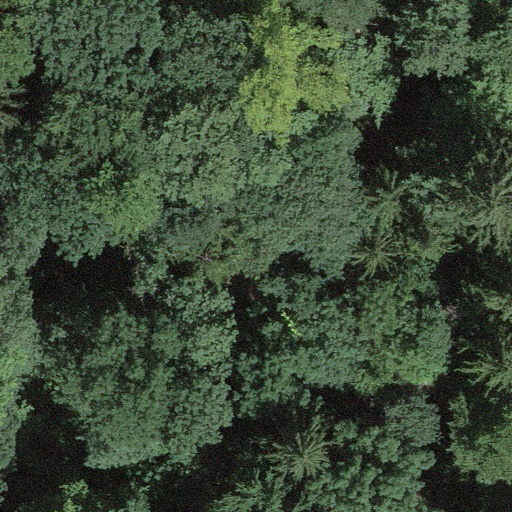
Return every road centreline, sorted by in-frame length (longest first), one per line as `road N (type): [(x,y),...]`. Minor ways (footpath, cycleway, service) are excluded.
road 1 (track): [(306,296),(287,184),(314,97),(366,40),(430,0)]
road 2 (track): [(0,211),(78,214),(306,296)]
road 3 (track): [(511,420),(306,296)]
